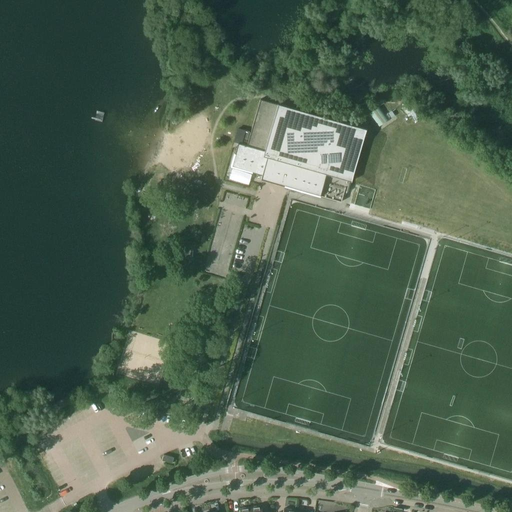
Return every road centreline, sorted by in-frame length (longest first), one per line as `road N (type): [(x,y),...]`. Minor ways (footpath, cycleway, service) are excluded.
road 1 (residential): [(162,509),(258,493),(363,503)]
road 2 (tertiary): [(332,484),(235,470),(143,502)]
road 3 (tertiary): [(143,502),(236,485),(332,484)]
